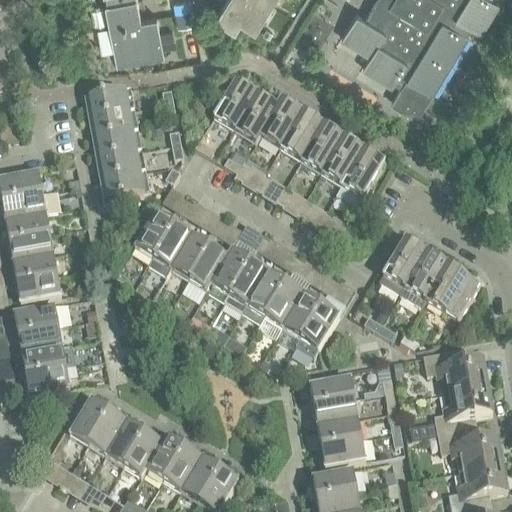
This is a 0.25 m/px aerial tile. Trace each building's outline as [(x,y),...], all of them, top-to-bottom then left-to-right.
[(104,0),(116,66),(164,58),(163,52),(159,34),(157,18),(141,21),(136,0),(225,0),(214,19),(235,31),(240,22),(254,30),(272,0),(104,0)] [(356,14),(340,40),(369,57),(361,69),(391,88),(393,85),(400,89),(390,105),(415,121),(430,95),(431,96),(467,37),(465,36),(469,29),(479,35),(497,6),(488,0),(375,0),(368,11),(369,12),(365,20),(356,14)] [(103,6),(90,8),(93,27),(106,25),(103,6)] [(193,11),(176,14),(178,28),(195,26),(193,11)] [(272,34),(266,30),(263,35),(269,39),(272,34)] [(173,31),(159,34),(163,52),(176,49),(173,31)] [(5,58),(0,58),(0,100),(13,98),(5,58)] [(214,126),(234,138),(256,103),(236,90),(214,126)] [(88,105),(92,126),(134,118),(130,97),(88,105)] [(160,99),(163,113),(172,111),(170,97),(160,99)] [(256,152),(261,144),(259,143),(277,115),(275,114),(256,103),(234,138),(256,152)] [(261,144),(279,156),(301,121),(278,107),(275,114),(277,115),(259,143),(261,144)] [(174,124),(172,111),(163,113),(165,126),(174,124)] [(92,126),(96,146),(137,139),(134,118),(92,126)] [(279,156),(300,168),(321,133),(301,121),(279,156)] [(18,127),(0,130),(0,149),(0,152),(7,150),(22,147),(18,127)] [(161,133),(150,135),(152,144),(163,141),(161,133)] [(300,168),(320,180),(341,146),(321,133),(300,168)] [(168,140),(170,154),(179,152),(177,138),(168,140)] [(96,146),(99,167),(141,159),(137,139),(96,146)] [(320,180),(340,193),(361,158),(341,146),(320,180)] [(208,163),(212,156),(200,149),(196,155),(208,163)] [(182,164),(179,152),(170,154),(173,166),(182,164)] [(383,171),(361,158),(340,193),(362,206),(383,171)] [(99,167),(103,187),(145,180),(141,159),(99,167)] [(223,172),(236,180),(240,173),(227,165),(223,172)] [(240,173),(236,180),(234,184),(241,188),(250,175),(243,170),(241,174),(240,173)] [(172,192),(178,181),(170,176),(164,187),(172,192)] [(149,202),(145,180),(103,187),(107,208),(102,209),(103,217),(133,212),(132,205),(149,202)] [(0,187),(0,204),(1,209),(41,202),(37,181),(0,187)] [(262,201),(270,188),(262,183),(254,197),(262,201)] [(78,186),(68,188),(70,196),(80,194),(78,186)] [(282,214),(291,201),(283,196),(275,209),(282,214)] [(4,230),(45,222),(58,220),(54,200),(41,202),(1,209),(4,230)] [(173,218),(180,222),(188,209),(181,205),(173,218)] [(193,212),(188,209),(180,222),(185,225),(193,212)] [(303,226),(311,213),(303,209),(295,222),(303,226)] [(133,256),(151,268),(174,232),(155,220),(133,256)] [(323,239),(331,226),(324,221),(316,234),(323,239)] [(4,230),(8,250),(48,243),(45,222),(4,230)] [(209,240),(215,244),(223,231),(217,227),(209,240)] [(228,234),(223,231),(215,244),(220,247),(228,234)] [(166,284),(169,278),(191,242),(174,232),(151,268),(148,273),(166,284)] [(169,278),(187,289),(209,253),(191,242),(169,278)] [(250,255),(257,259),(264,246),(257,242),(250,255)] [(8,250),(12,271),(52,264),(48,243),(8,250)] [(269,249),(264,246),(257,259),(261,262),(269,249)] [(377,288),(398,301),(424,259),(404,246),(377,288)] [(187,289),(205,300),(227,264),(209,253),(187,289)] [(205,300),(224,312),(250,270),(230,258),(227,264),(205,300)] [(419,315),(423,308),(445,272),(424,259),(398,301),(419,315)] [(12,271),(15,291),(56,284),(52,264),(12,271)] [(285,277),(291,280),(299,268),(293,264),(285,277)] [(304,271),(299,268),(291,280),(296,283),(304,271)] [(224,312),(242,323),(268,281),(250,270),(224,312)] [(478,293),(445,272),(423,308),(455,329),(478,293)] [(259,333),(263,327),(285,291),(268,281),(242,323),(259,333)] [(59,305),(56,284),(15,291),(19,312),(59,305)] [(111,292),(110,293),(112,294),(119,299),(124,291),(115,285),(111,292)] [(321,298),(327,302),(335,289),(329,285),(321,298)] [(339,292),(335,289),(327,302),(332,304),(339,292)] [(263,327),(281,338),(303,302),(285,291),(263,327)] [(142,302),(137,310),(146,315),(147,315),(151,307),(142,302)] [(281,338),(299,348),(321,313),(303,302),(281,338)] [(14,321),(18,342),(58,335),(58,334),(66,332),(63,312),(14,321)] [(339,324),(321,313),(299,348),(295,355),(313,366),(339,324)] [(95,316),(86,318),(88,329),(95,328),(97,328),(95,316)] [(363,331),(375,339),(380,331),(368,324),(363,331)] [(88,329),(85,330),(88,345),(98,343),(95,328),(88,329)] [(394,340),(380,331),(375,339),(389,347),(394,340)] [(18,342),(22,363),(62,356),(58,335),(18,342)] [(412,356),(417,349),(404,341),(399,348),(412,356)] [(22,363),(25,383),(65,376),(62,356),(22,363)] [(441,386),(444,402),(486,394),(481,366),(458,370),(456,359),(422,365),(425,384),(435,382),(436,387),(441,386)] [(260,370),(258,373),(266,378),(271,371),(263,366),(260,370)] [(402,369),(392,371),(394,383),(404,381),(402,369)] [(69,397),(65,376),(25,383),(29,404),(69,397)] [(15,391),(14,385),(0,387),(0,392),(0,394),(15,391)] [(308,393),(312,415),(353,407),(349,386),(308,393)] [(363,405),(383,402),(392,400),(389,387),(377,390),(373,398),(362,400),(363,405)] [(412,447),(436,443),(471,436),(469,425),(491,421),(486,394),(444,402),(447,416),(442,417),(443,422),(433,424),(434,430),(409,434),(412,447)] [(394,411),(392,400),(383,402),(385,413),(394,411)] [(68,442),(86,453),(108,419),(89,407),(68,442)] [(312,415),(315,435),(357,428),(353,407),(312,415)] [(86,453),(103,464),(125,429),(108,419),(86,453)] [(388,429),(390,442),(399,441),(397,427),(388,429)] [(315,435),(319,455),(361,448),(357,428),(315,435)] [(103,464),(121,475),(143,440),(125,429),(103,464)] [(456,465),(459,481),(501,473),(495,445),(473,449),(471,436),(436,443),(440,462),(450,460),(451,466),(456,465)] [(140,486),(144,480),(143,479),(160,451),(143,440),(121,475),(140,486)] [(401,452),(399,441),(390,442),(392,454),(401,452)] [(144,480),(162,490),(183,456),(164,444),(160,451),(143,479),(144,480)] [(364,469),(361,448),(319,455),(323,477),(364,469)] [(162,490),(179,501),(200,466),(183,456),(162,490)] [(179,501),(196,511),(197,511),(218,477),(200,466),(179,501)] [(448,503),(449,511),(485,511),(484,504),(506,500),(501,473),(459,481),(461,494),(456,495),(457,501),(448,503)] [(57,491),(60,493),(69,480),(65,477),(57,491)] [(222,511),(237,489),(218,477),(197,511),(222,511)] [(311,486),(315,507),(355,500),(351,478),(311,486)] [(383,480),(385,494),(394,492),(392,479),(383,480)] [(75,484),(69,480),(60,493),(67,497),(75,484)] [(396,504),(394,492),(385,494),(387,505),(396,504)] [(92,511),(98,511),(104,502),(100,500),(92,511)] [(315,507),(316,511),(357,511),(355,500),(315,507)] [(106,511),(111,506),(104,502),(98,511),(106,511)]
